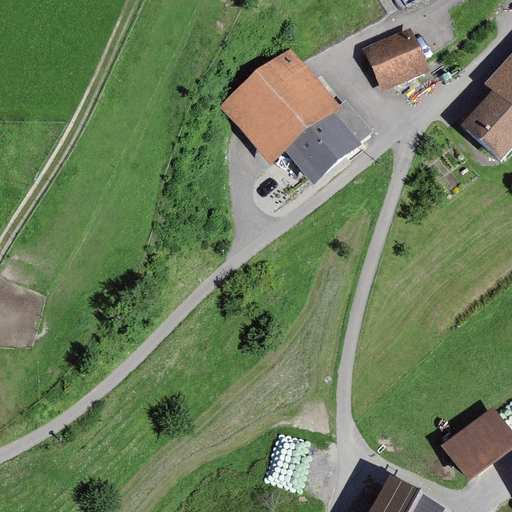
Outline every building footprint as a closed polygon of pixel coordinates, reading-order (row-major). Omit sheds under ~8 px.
[(363,53),(383,98),(431,77),(412,33),(363,53)] [(292,51),(220,108),(271,173),(288,159),(337,121),(344,116),(292,51)] [(511,115),(511,61),(485,91),(493,99),(511,115)] [(501,170),(511,157),(511,115),(493,99),(461,134),(501,170)] [(364,155),(337,121),(288,159),(315,194),(364,155)] [(511,463),(511,430),(500,416),(449,456),(477,491),(511,463)]
